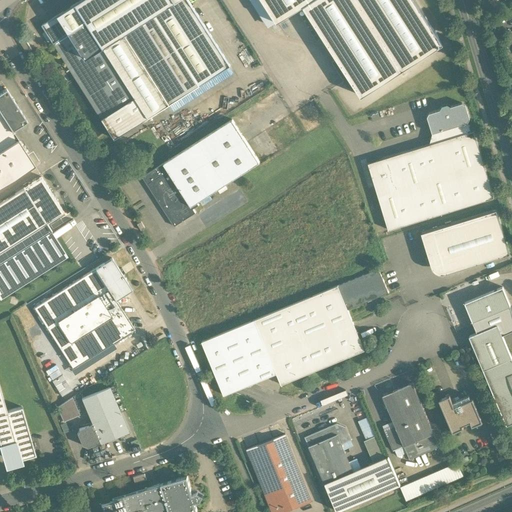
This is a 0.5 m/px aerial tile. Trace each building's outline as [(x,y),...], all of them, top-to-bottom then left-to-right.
[(81,0),(42,26),(114,140),(230,66),(187,0),(81,0)] [(257,0),(272,24),(302,5),(358,96),(439,46),(410,0),(257,0)] [(0,187),(34,166),(12,131),(27,122),(6,89),(0,92),(0,187)] [(311,104),(297,110),(308,132),(322,125),(311,104)] [(462,104),(450,107),(447,105),(442,106),(440,110),(429,114),(427,117),(432,134),(435,133),(438,142),(368,164),(388,231),(494,199),(473,132),(470,132),(467,123),(469,119),(465,106),(462,104)] [(232,120),(142,177),(174,227),(195,213),(193,209),(198,206),(197,203),(259,163),(232,120)] [(269,131),(258,135),(265,156),(276,152),(269,131)] [(41,177),(0,203),(0,252),(46,223),(63,212),(41,177)] [(496,210),(421,233),(422,236),(423,236),(432,266),(442,263),(446,274),(509,254),(496,210)] [(0,299),(67,257),(46,223),(0,252),(0,299)] [(111,258),(33,308),(73,370),(135,331),(115,301),(132,290),(111,258)] [(378,269),(337,286),(347,310),(388,293),(378,269)] [(337,286),(254,320),(276,374),(281,385),(364,351),(347,310),(337,286)] [(502,287),(464,303),(472,322),(510,307),(502,287)] [(511,315),(510,307),(472,322),(476,333),(497,325),(502,336),(511,332),(511,315)] [(254,320),(202,342),(224,395),(236,391),(237,382),(244,387),(276,374),(254,320)] [(476,333),(469,336),(483,370),(511,358),(502,336),(497,325),(476,333)] [(116,344),(111,347),(123,365),(137,355),(130,345),(121,351),(116,344)] [(110,371),(116,368),(115,364),(118,362),(116,358),(106,363),(110,371)] [(511,359),(511,358),(483,370),(506,426),(511,423),(511,384),(509,376),(511,375),(511,359)] [(412,383),(383,396),(395,424),(404,446),(410,459),(439,447),(412,383)] [(109,387),(81,399),(92,424),(100,442),(100,444),(128,433),(109,387)] [(0,389),(0,447),(3,458),(17,454),(19,460),(35,456),(21,407),(6,411),(0,389)] [(469,396),(459,400),(458,398),(453,401),(453,402),(452,403),(449,395),(439,400),(452,432),(463,427),(462,426),(470,422),(471,427),(482,422),(472,399),(470,400),(469,396)] [(72,398),(57,407),(63,422),(79,415),(72,398)] [(92,424),(79,429),(77,435),(81,446),(87,448),(100,442),(92,424)] [(337,424),(305,438),(325,484),(353,472),(341,444),(351,440),(345,428),(337,424)] [(395,424),(384,429),(393,451),(404,446),(395,424)] [(285,435),(247,450),(271,511),(286,511),(287,511),(311,502),(285,435)] [(388,456),(353,472),(325,484),(337,511),(400,485),(388,456)] [(186,462),(174,465),(176,471),(188,467),(186,462)] [(457,464),(401,488),(406,500),(462,476),(457,464)] [(187,477),(160,485),(168,511),(197,511),(195,504),(201,502),(204,496),(198,492),(192,494),(187,477)] [(168,511),(160,485),(111,499),(114,511),(168,511)]
